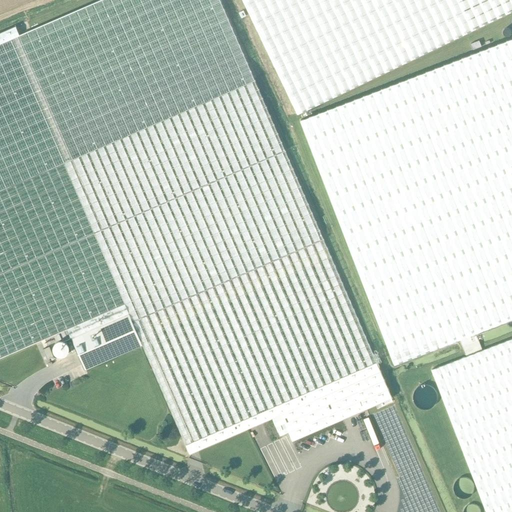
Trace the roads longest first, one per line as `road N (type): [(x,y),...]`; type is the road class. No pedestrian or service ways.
road 1 (tertiary): [(269,511),(0,405)]
road 2 (unknown): [(381,511),(376,468),(365,454),(329,445),(307,457),(281,511)]
